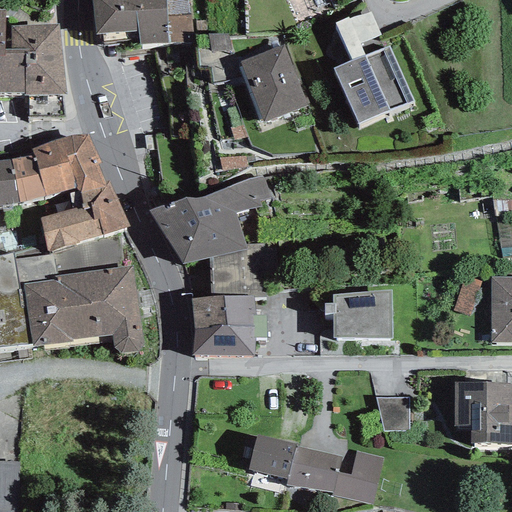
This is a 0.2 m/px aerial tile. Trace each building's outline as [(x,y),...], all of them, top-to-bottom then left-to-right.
[(0,0),(0,22),(3,22),(7,22),(8,0),(0,0)] [(137,0),(104,4),(90,6),(95,51),(138,44),(139,60),(168,55),(168,51),(165,0),(137,0)] [(165,0),(168,51),(193,49),(190,21),(188,21),(186,0),(165,0)] [(62,38),(4,39),(5,67),(6,110),(25,110),(25,113),(64,112),(62,38)] [(283,55),(239,72),(261,131),(305,114),(283,55)] [(389,55),(334,80),(359,136),(415,110),(389,55)] [(74,201),(80,206),(110,200),(86,144),(29,162),(31,169),(45,212),(74,201)] [(45,212),(31,169),(21,171),(13,175),(0,175),(0,219),(17,216),(33,214),(45,212)] [(186,214),(148,227),(183,280),(211,273),(246,263),(244,254),(235,225),(262,215),(260,210),(271,206),(262,180),(227,200),(203,209),(186,214)] [(128,238),(110,200),(80,206),(83,214),(38,225),(47,258),(48,262),(52,261),(119,243),(128,238)] [(125,273),(119,243),(52,261),(55,281),(125,273)] [(263,251),(244,254),(246,263),(211,273),(212,310),(253,308),(253,311),(266,310),(264,285),(277,284),(275,254),(264,256),(263,251)] [(13,257),(0,261),(0,357),(31,353),(24,296),(23,290),(57,286),(55,281),(52,261),(48,262),(47,258),(14,262),(13,257)] [(143,349),(131,272),(125,273),(55,281),(57,286),(23,290),(24,296),(31,353),(32,359),(110,344),(113,358),(121,363),(134,362),(140,358),(143,349)] [(511,276),(492,276),(492,342),(511,342),(511,276)] [(393,302),(333,309),(336,349),(390,349),(393,302)] [(212,310),(190,312),(192,369),(254,368),(254,350),(267,350),(266,326),(255,327),(253,311),(253,308),(212,310)] [(511,383),(454,382),(454,424),(470,424),(470,441),(511,441),(511,395),(511,396),(511,383)] [(404,434),(404,401),(377,401),(385,434),(404,434)] [(298,444),(256,434),(248,468),(286,478),(290,479),(298,444)] [(341,455),(298,444),(290,479),(286,478),(285,484),(333,491),(331,496),(373,504),(383,457),(342,449),(341,455)] [(0,511),(17,511),(19,464),(0,463),(0,511)]
